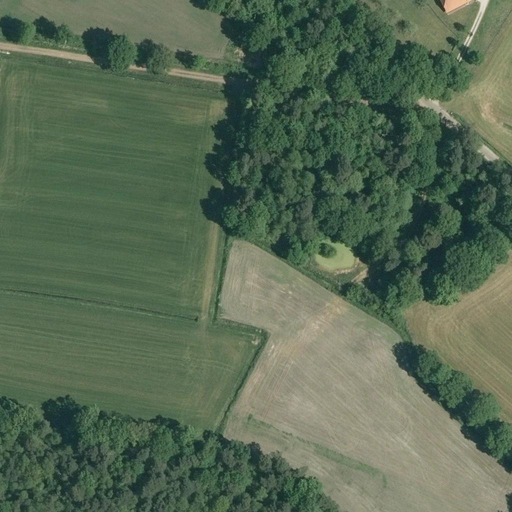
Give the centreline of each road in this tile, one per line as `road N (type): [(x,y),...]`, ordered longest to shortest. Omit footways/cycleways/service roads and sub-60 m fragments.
road 1 (track): [(0,45),(444,116)]
road 2 (unclassified): [(511,174),(311,0)]
